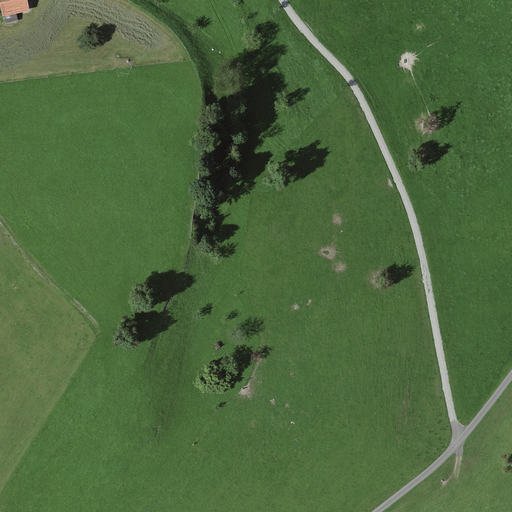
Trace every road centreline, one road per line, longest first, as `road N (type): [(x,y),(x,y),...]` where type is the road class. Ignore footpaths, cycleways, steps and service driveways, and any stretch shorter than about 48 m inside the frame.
road 1 (track): [(279,0),(361,94),(415,227),(457,442)]
road 2 (unclassified): [(511,374),(457,442),(376,511)]
